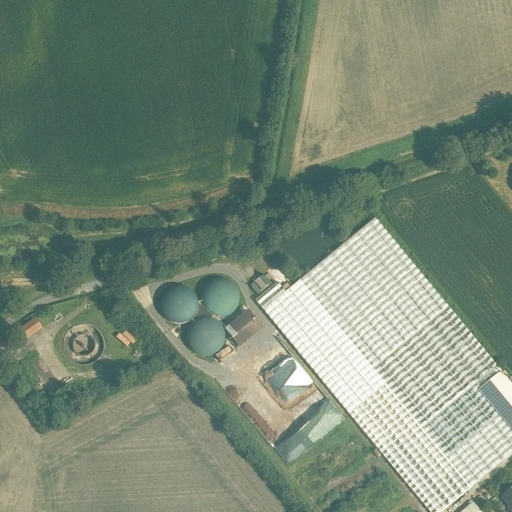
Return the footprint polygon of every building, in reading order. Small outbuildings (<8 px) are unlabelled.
[(279,284),(257,302),(268,316),(269,316),(431,511),(445,511),(511,457),(511,383),(377,220),(286,293),(279,284)] [(241,298),(234,285),(220,280),(208,287),(203,300),(210,313),(223,318),(236,311),(241,298)] [(191,323),(199,311),(197,297),(185,288),(171,291),(162,302),(165,317),(177,325),(191,323)] [(227,331),(241,349),(264,330),(250,312),(227,331)] [(44,330),(38,321),(22,332),(28,341),(44,330)] [(226,339),(219,326),(205,321),(192,328),(188,342),(194,355),(208,359),(221,353),(226,339)] [(511,489),(502,497),(508,505),(508,511),(511,511),(511,489)]
